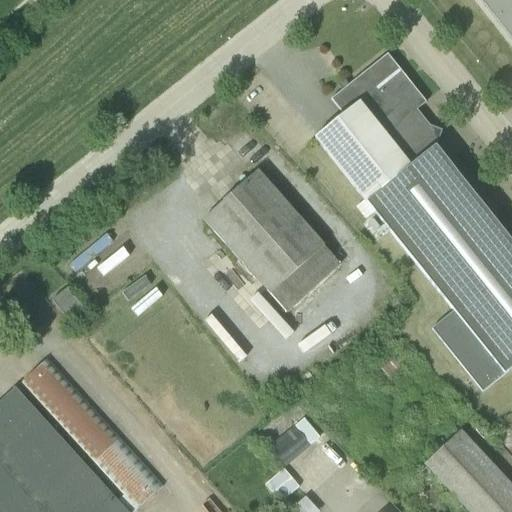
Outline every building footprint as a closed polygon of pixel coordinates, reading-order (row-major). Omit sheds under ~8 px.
[(511,0),(475,0),(511,44),(511,0)] [(430,330),(481,393),(505,374),(511,368),(511,244),(435,148),(441,132),(428,126),(416,111),(425,103),(386,55),(329,100),(342,116),(313,139),(362,201),(354,208),(364,221),(373,214),(451,312),(430,330)] [(338,266),(256,173),(202,221),(285,314),(338,266)] [(345,279),(355,266),(346,259),(336,272),(345,279)] [(373,371),(387,386),(403,371),(389,356),(373,371)] [(134,511),(161,489),(43,360),(22,385),(122,496),(121,498),(117,502),(116,502),(13,389),(0,400),(0,511),(134,511)] [(285,465),(311,441),(302,431),(275,454),(285,465)] [(511,511),(511,487),(460,431),(422,466),(465,511),(511,511)] [(316,511),(304,498),(288,511),(316,511)]
